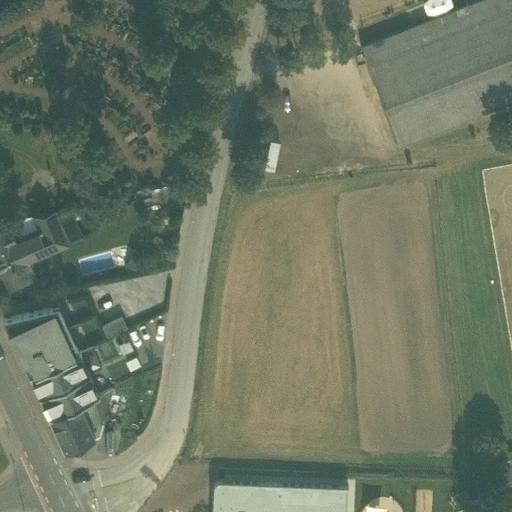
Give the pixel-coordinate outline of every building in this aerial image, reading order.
[(358,47),(395,146),(511,101),(511,0),(483,0),(359,47),(358,47)] [(40,227),(41,229),(58,222),(56,220),(52,210),(35,213),(40,227)] [(73,212),(56,220),(58,222),(66,242),(83,235),(73,212)] [(15,217),(23,236),(38,229),(32,214),(15,217)] [(23,236),(19,237),(13,224),(0,230),(0,271),(1,271),(27,259),(29,258),(66,242),(58,222),(41,229),(40,227),(39,227),(39,228),(38,229),(23,236)] [(1,271),(12,293),(38,281),(27,259),(1,271)] [(4,316),(30,373),(81,350),(64,314),(58,317),(52,305),(4,316)] [(122,315),(102,324),(107,335),(127,325),(122,315)] [(48,413),(49,415),(79,401),(92,395),(100,392),(99,390),(98,391),(90,372),(91,372),(90,370),(89,370),(81,353),(82,352),(81,350),(30,373),(30,375),(31,375),(49,412),(48,413)] [(109,402),(103,390),(100,392),(92,395),(94,402),(103,421),(109,402)] [(95,435),(79,401),(49,415),(65,449),(95,435)] [(216,482),(214,485),(212,511),(347,511),(348,485),(219,480),(216,482)]
